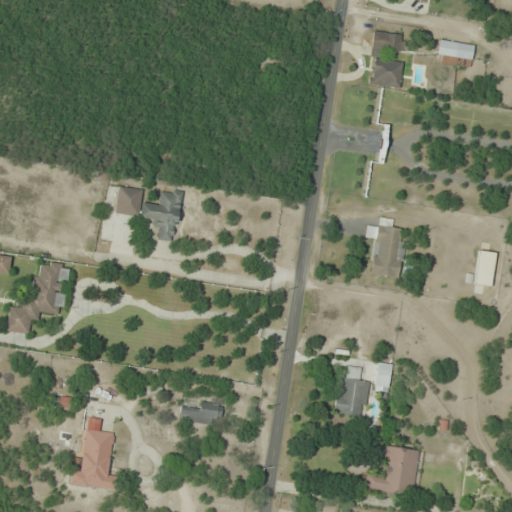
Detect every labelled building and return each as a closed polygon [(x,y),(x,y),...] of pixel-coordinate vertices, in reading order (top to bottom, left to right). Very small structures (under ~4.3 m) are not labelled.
[(405,52),(405,32),(372,32),(372,52),(405,52)] [(435,61),(469,66),(473,44),(438,39),(435,61)] [(399,87),(402,62),(373,58),(369,84),(399,87)] [(114,213),(158,220),(154,240),(173,243),(180,192),(160,189),(158,204),(140,201),(141,189),(118,186),(114,213)] [(370,274),(401,277),(405,242),(400,241),(401,228),(392,227),(393,219),(378,218),(377,226),(366,225),(365,239),(374,240),(370,274)] [(494,252),(477,250),(474,285),(491,286),(494,252)] [(6,331),(28,333),(29,321),(37,321),(38,312),(57,314),(57,307),(62,307),(64,284),(67,284),(69,264),(40,262),(39,276),(33,275),(31,299),(20,298),(19,307),(8,306),(6,331)] [(333,413),(361,417),(369,370),(346,366),(342,395),(336,394),(333,413)] [(221,404),(199,401),(198,410),(180,408),(178,419),(218,425),(221,404)] [(115,489),(117,476),(108,475),(113,432),(86,429),(82,466),(72,465),(70,485),(115,489)] [(420,450),(384,445),(380,476),(366,474),(364,489),(413,497),(420,450)]
